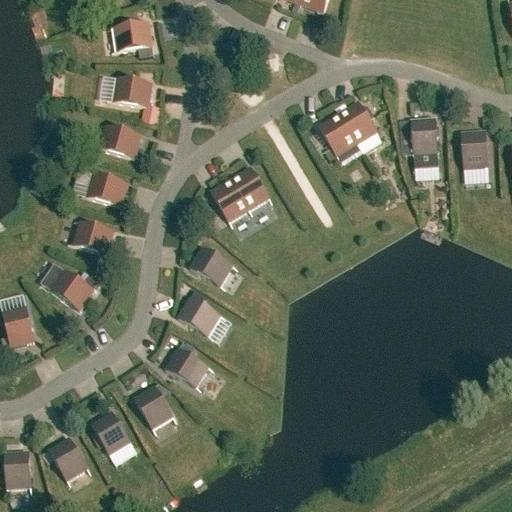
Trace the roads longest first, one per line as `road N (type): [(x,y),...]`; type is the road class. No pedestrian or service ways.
road 1 (residential): [(0,396),(45,394),(119,354),(149,294),(164,206),(182,173)]
road 2 (residential): [(182,173),(349,70)]
road 3 (residential): [(182,173),(193,65),(184,0)]
road 4 (residential): [(349,70),(408,70),(511,106)]
road 5 (residential): [(349,70),(242,26),(206,0)]
